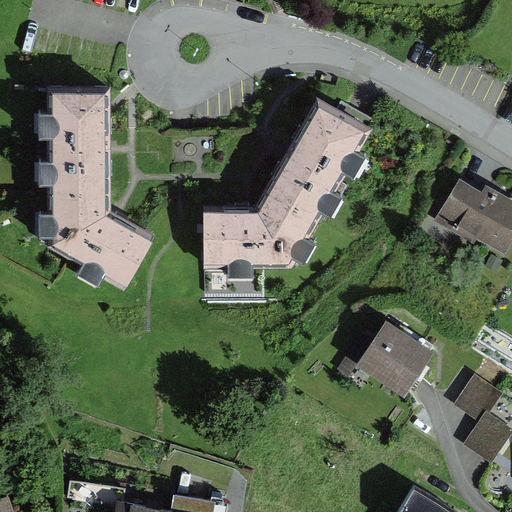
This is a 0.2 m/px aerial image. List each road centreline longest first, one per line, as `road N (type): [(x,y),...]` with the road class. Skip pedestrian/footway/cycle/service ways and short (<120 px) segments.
road 1 (residential): [(260,41),(355,60),(511,146)]
road 2 (residential): [(260,41),(195,10),(160,22),(149,45),(164,82),(204,89),(229,71)]
